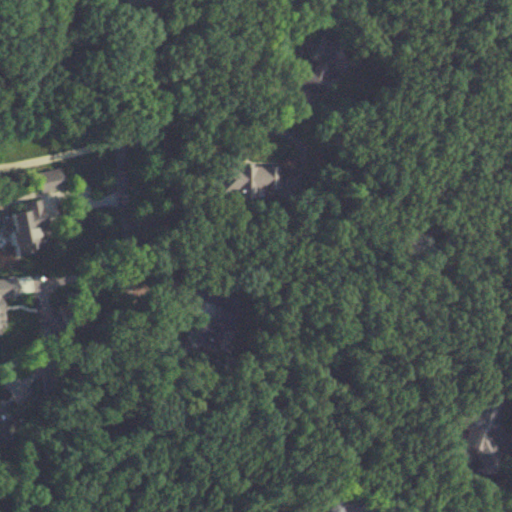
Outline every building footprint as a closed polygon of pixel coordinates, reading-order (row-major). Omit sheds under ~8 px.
[(340,40),(314,32),(297,85),(323,93),(340,40)] [(216,167),(215,194),(253,194),(253,189),(277,189),(277,167),(216,167)] [(61,188),(58,168),(34,173),(38,192),(61,188)] [(45,250),(39,199),(21,202),(22,211),(7,213),(12,255),(45,250)] [(229,332),(236,310),(220,304),(215,319),(200,314),(190,342),(213,350),(220,329),(229,332)] [(55,392),(52,377),(41,379),(44,394),(55,392)] [(501,404),(474,397),(471,411),(455,407),(450,427),(463,431),(459,447),(479,452),(474,472),(484,474),(501,404)] [(0,445),(9,441),(3,429),(10,425),(0,406),(0,445)] [(337,511),(340,496),(319,491),(314,511),(310,511),(307,511),(306,511),(337,511)]
